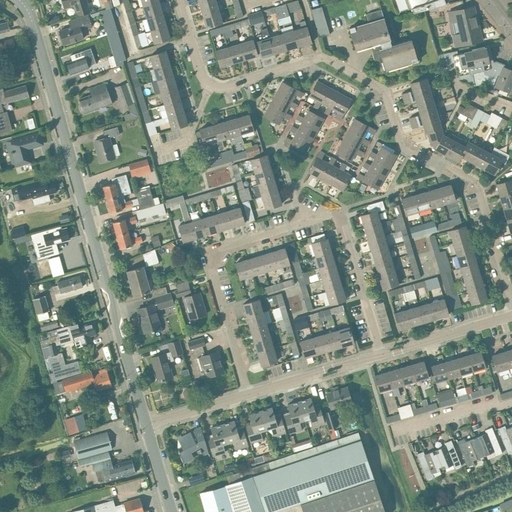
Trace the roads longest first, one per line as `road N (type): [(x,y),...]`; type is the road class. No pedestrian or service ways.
road 1 (residential): [(511,301),(475,180),(401,148),(384,89),(320,58),(208,84),(177,0)]
road 2 (tertiary): [(146,425),(32,25),(18,0)]
road 3 (residential): [(379,355),(342,219),(320,217),(230,243),(210,271),(246,395)]
road 4 (residential): [(246,395),(379,355)]
road 5 (residential): [(379,355),(511,316)]
road 6 (residential): [(511,404),(387,433)]
